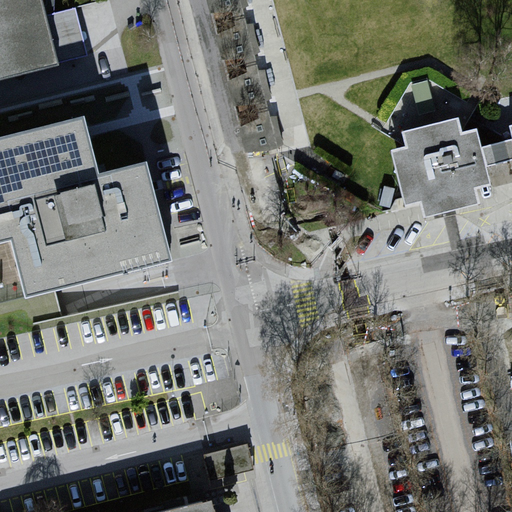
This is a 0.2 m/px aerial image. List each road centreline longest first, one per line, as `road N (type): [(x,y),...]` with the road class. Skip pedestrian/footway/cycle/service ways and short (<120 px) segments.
road 1 (residential): [(165,0),(240,315)]
road 2 (residential): [(511,256),(240,315)]
road 3 (residential): [(240,315),(293,511)]
